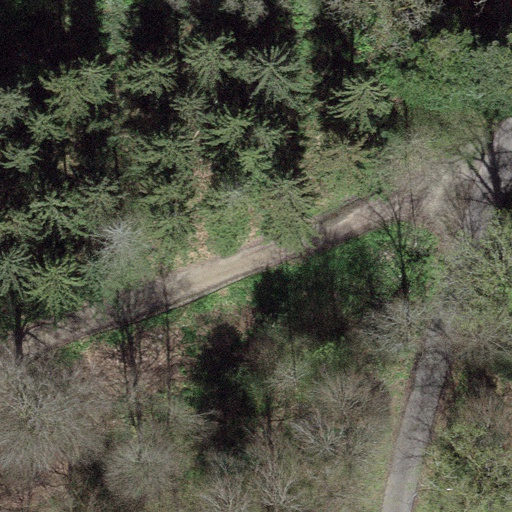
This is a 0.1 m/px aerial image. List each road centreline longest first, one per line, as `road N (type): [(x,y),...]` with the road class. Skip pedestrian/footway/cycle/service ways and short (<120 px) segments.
road 1 (track): [(505,149),(0,341)]
road 2 (unclassified): [(396,511),(474,228),(511,137)]
